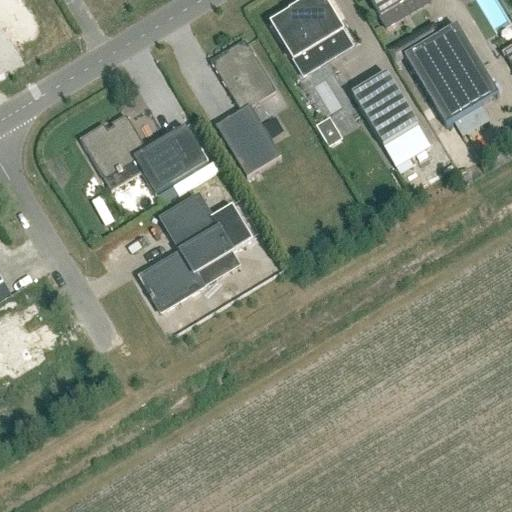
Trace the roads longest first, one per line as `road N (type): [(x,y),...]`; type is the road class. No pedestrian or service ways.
road 1 (unclassified): [(0,122),(203,0)]
road 2 (unclassified): [(109,345),(0,165)]
